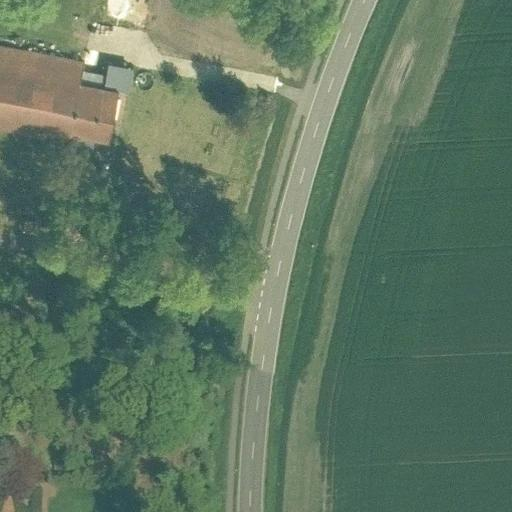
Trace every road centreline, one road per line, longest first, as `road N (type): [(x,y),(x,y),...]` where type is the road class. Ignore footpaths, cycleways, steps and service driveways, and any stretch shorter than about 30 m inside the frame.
road 1 (tertiary): [(364,0),(301,172),(273,290)]
road 2 (residential): [(273,290),(0,235)]
road 3 (tertiary): [(273,290),(248,511)]
